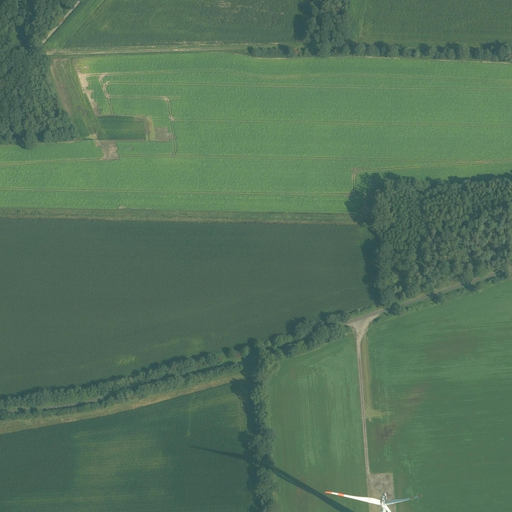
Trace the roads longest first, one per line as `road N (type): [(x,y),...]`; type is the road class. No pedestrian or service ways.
road 1 (unclassified): [(0,412),(107,396),(245,361),(511,270)]
road 2 (track): [(337,46),(0,51)]
road 3 (track): [(356,322),(368,479),(380,491),(381,511)]
